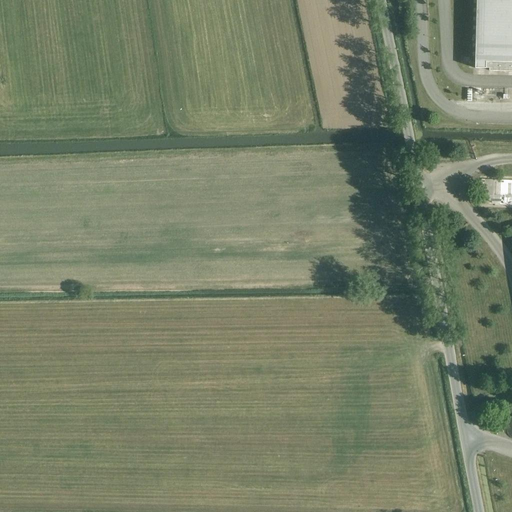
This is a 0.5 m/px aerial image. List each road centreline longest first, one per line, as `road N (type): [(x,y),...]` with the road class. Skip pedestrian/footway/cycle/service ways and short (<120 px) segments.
road 1 (unclassified): [(475,511),(373,0)]
road 2 (unknown): [(418,0),(425,82),(435,97),(511,118)]
road 3 (unknown): [(511,80),(457,69),(443,0)]
road 4 (unknown): [(450,177),(511,284)]
